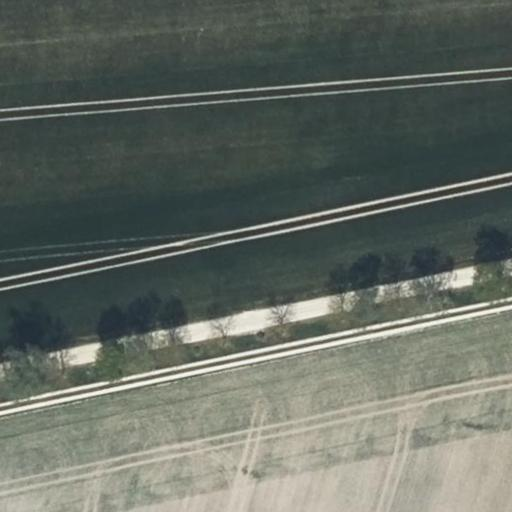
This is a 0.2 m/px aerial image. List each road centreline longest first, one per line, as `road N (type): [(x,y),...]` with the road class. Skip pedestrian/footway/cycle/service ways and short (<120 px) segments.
road 1 (track): [(511,300),(0,404)]
road 2 (track): [(511,259),(0,361)]
